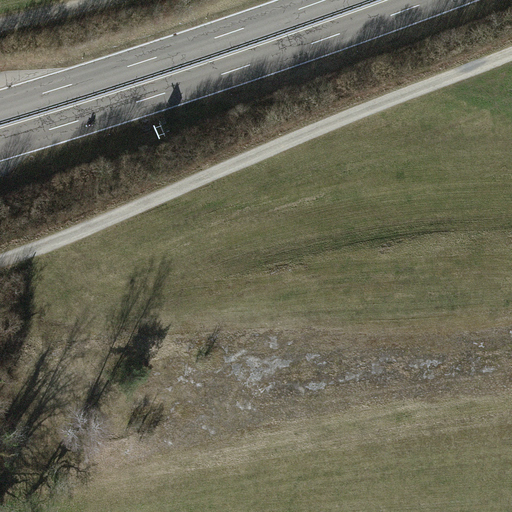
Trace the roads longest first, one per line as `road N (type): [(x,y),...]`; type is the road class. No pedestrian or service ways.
road 1 (track): [(0,261),(511,52)]
road 2 (trunk): [(0,145),(434,0)]
road 3 (trunk): [(327,0),(0,106)]
